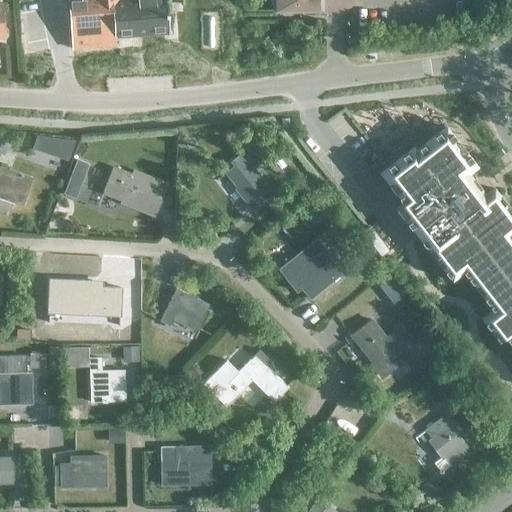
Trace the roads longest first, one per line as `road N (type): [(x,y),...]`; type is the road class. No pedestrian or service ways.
road 1 (residential): [(250,511),(321,399),(316,367),(193,256),(0,245)]
road 2 (unclassified): [(0,97),(104,103),(490,60)]
